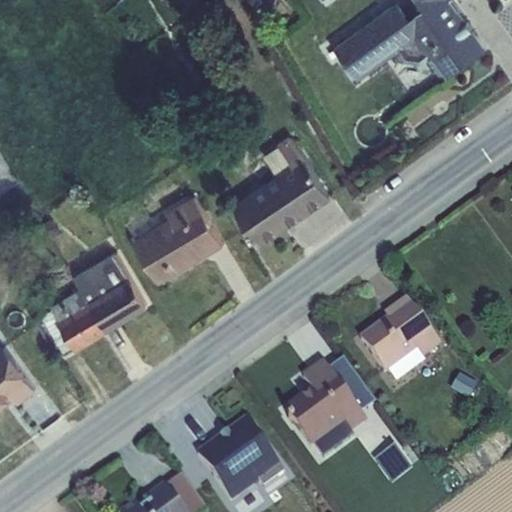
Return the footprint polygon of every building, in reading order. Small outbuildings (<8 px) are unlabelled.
[(335,45),(359,79),(415,37),(431,58),(434,55),(445,71),(449,76),(488,47),(453,0),(422,0),(426,4),(410,16),(398,0),(335,45)] [(434,55),(431,58),(441,73),(445,71),(434,55)] [(234,203),(261,243),(333,195),(292,133),(279,141),(280,143),(293,162),(278,172),(234,203)] [(293,162),(280,143),(265,153),(278,172),(293,162)] [(134,238),(160,281),(225,243),(195,194),(168,210),(172,216),(134,238)] [(43,219),(59,246),(68,241),(52,214),(43,219)] [(82,286),(108,329),(149,305),(116,250),(76,274),(82,286)] [(77,347),(108,329),(82,286),(52,304),(53,306),(75,344),(77,347)] [(359,337),(386,373),(388,371),(417,350),(423,358),(423,357),(441,344),(407,297),(384,314),(387,318),(359,337)] [(75,344),(53,306),(43,312),(65,350),(75,344)] [(7,341),(0,346),(0,405),(15,394),(19,400),(39,385),(7,341)] [(423,358),(417,350),(388,371),(396,382),(425,360),(423,357),(423,358)] [(330,369),(362,414),(376,403),(344,359),(330,369)] [(345,422),(352,432),(366,421),(362,414),(330,369),(324,360),(302,375),(311,387),(282,409),(310,446),(315,443),(345,422)] [(452,389),(469,398),(476,383),(460,375),(452,389)] [(196,456),(231,501),(258,481),(263,487),(285,471),(245,417),(196,456)] [(315,443),(325,457),(354,436),(352,432),(345,422),(315,443)] [(380,457),(394,476),(410,465),(395,445),(380,457)] [(457,469),(441,476),(448,492),(464,484),(457,469)] [(180,473),(148,496),(150,499),(140,506),(134,498),(115,511),(114,511),(198,511),(205,508),(180,473)]
